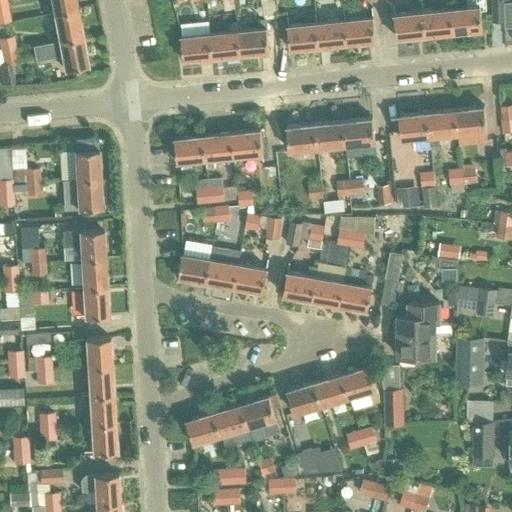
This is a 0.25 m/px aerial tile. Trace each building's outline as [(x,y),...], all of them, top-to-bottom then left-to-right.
[(50,0),(53,13),(77,8),(75,0),(50,0)] [(450,7),(452,31),(467,29),(467,30),(481,29),(479,4),(450,7)] [(423,10),(425,34),(438,33),(438,32),(452,31),(450,7),(423,10)] [(77,8),(53,13),(58,40),(82,35),(77,8)] [(425,34),(423,10),(393,13),(395,36),(410,35),(410,36),(425,34)] [(344,18),(346,41),(360,40),(360,41),(374,40),(372,15),(344,18)] [(256,27),(236,29),(239,52),(254,51),(254,52),(267,50),(264,18),(255,19),(256,27)] [(316,21),(319,45),(331,44),(331,43),(346,41),(344,18),(316,21)] [(319,45),(316,21),(287,24),(289,47),(303,46),(304,46),(319,45)] [(236,29),(208,32),(211,56),(225,55),(225,54),(239,52),(236,29)] [(211,56),(208,32),(180,35),(181,46),(179,46),(180,58),(182,58),(197,57),(197,58),(211,56)] [(0,36),(0,47),(1,50),(14,48),(12,35),(0,36)] [(87,64),(82,35),(58,40),(33,44),(35,59),(61,54),(63,68),(87,64)] [(14,48),(1,50),(3,64),(17,61),(14,48)] [(483,104),(454,107),(457,132),(458,144),(486,141),(483,104)] [(511,104),(500,105),(501,118),(511,117),(511,104)] [(454,107),(426,110),(430,144),(439,143),(438,134),(457,132),(454,107)] [(430,144),(426,110),(398,113),(400,138),(412,136),(413,146),(430,144)] [(343,119),(346,144),(374,141),(371,116),(343,119)] [(511,130),(511,117),(501,118),(503,132),(511,130)] [(314,122),(316,147),(346,144),(343,119),(314,122)] [(316,147),(314,122),(287,125),(289,150),(316,147)] [(231,131),(233,155),(262,152),(259,128),(231,131)] [(233,155),(231,131),(202,134),(205,158),(206,167),(215,166),(214,157),(233,155)] [(205,158),(202,134),(174,137),(176,161),(205,158)] [(0,146),(0,157),(11,157),(10,149),(10,148),(10,146),(0,146)] [(73,150),(75,178),(99,177),(97,148),(73,150)] [(461,167),(463,182),(476,181),(475,166),(461,167)] [(25,168),(25,174),(26,181),(26,182),(39,181),(40,181),(39,167),(25,168)] [(462,182),(463,182),(461,167),(448,169),(450,183),(462,182)] [(419,173),(421,186),(434,184),(432,171),(419,173)] [(26,181),(25,174),(12,174),(12,179),(12,178),(12,182),(26,182),(26,181)] [(99,177),(75,178),(76,207),(101,206),(99,177)] [(208,189),(221,188),(220,177),(207,178),(208,189)] [(363,177),(349,179),(350,194),(364,192),(363,177)] [(0,191),(13,191),(12,182),(12,178),(12,179),(0,179),(0,191)] [(195,191),(208,189),(207,178),(194,180),(195,191)] [(350,194),(349,179),(337,180),(338,195),(339,195),(350,194)] [(39,181),(26,182),(26,194),(41,193),(40,181),(39,181)] [(463,190),(462,182),(450,183),(451,191),(463,190)] [(308,184),(309,197),(321,196),(320,183),(308,184)] [(377,185),(378,203),(391,202),(389,183),(377,185)] [(422,188),(424,205),(435,203),(433,187),(422,188)] [(210,201),(223,200),(221,188),(208,189),(210,201)] [(197,202),(210,201),(208,189),(195,191),(197,202)] [(237,190),(239,205),(252,204),(251,189),(237,190)] [(0,205),(13,205),(13,191),(0,191),(0,205)] [(230,219),(228,204),(215,205),(217,220),(230,219)] [(215,205),(202,207),(204,222),(217,220),(215,205)] [(499,222),(511,223),(511,211),(500,210),(499,222)] [(260,214),(247,212),(246,220),(245,226),(258,228),(260,214)] [(338,229),(352,231),(355,215),(341,216),(338,229)] [(375,215),(355,215),(352,231),(365,233),(374,235),(375,215)] [(265,236),(279,238),(281,217),(268,216),(265,236)] [(300,236),(303,222),(290,219),(286,242),(299,244),(300,236)] [(511,232),(511,223),(499,222),(497,236),(511,238),(511,232)] [(4,234),(15,233),(15,224),(15,223),(3,223),(3,224),(4,233),(4,234)] [(322,239),(324,226),(312,223),(309,237),(322,239)] [(79,246),(80,258),(104,256),(102,228),(63,230),(64,247),(79,246)] [(336,241),(350,244),(352,231),(338,229),(336,241)] [(352,231),(350,244),(362,246),(365,233),(352,231)] [(321,240),(308,238),(307,245),(321,247),(322,240),(321,240)] [(18,242),(5,243),(6,260),(19,259),(18,242)] [(21,249),(22,262),(30,261),(45,261),(44,247),(21,249)] [(385,278),(398,280),(402,253),(390,250),(385,278)] [(474,258),(487,260),(488,253),(475,251),(474,258)] [(177,277),(208,282),(212,258),(182,252),(180,263),(178,264),(176,273),(178,275),(177,277)] [(82,286),(106,285),(104,256),(80,258),(82,286)] [(439,256),(439,267),(457,267),(457,259),(439,256)] [(208,282),(234,287),(239,262),(212,258),(208,282)] [(45,261),(30,261),(31,275),(46,274),(45,261)] [(239,262),(234,287),(262,292),(267,267),(239,262)] [(18,276),(17,264),(2,265),(3,277),(17,276),(18,276)] [(282,295),(310,300),(315,276),(316,267),(309,265),(307,275),(287,271),(282,295)] [(310,300),(338,305),(343,281),(345,272),(337,270),(335,280),(315,276),(310,300)] [(19,290),(18,276),(17,276),(3,277),(4,291),(19,290)] [(343,281),(338,305),(367,310),(373,277),(365,276),(364,285),(343,281)] [(106,285),(82,286),(83,315),(107,314),(106,285)] [(459,296),(497,301),(498,290),(460,285),(459,296)] [(32,289),(32,303),(49,302),(49,288),(45,288),(32,289)] [(33,315),(32,303),(32,289),(19,290),(19,291),(20,316),(33,315)] [(448,290),(448,304),(457,304),(457,290),(448,290)] [(493,314),(494,301),(478,299),(477,309),(477,312),(493,314)] [(398,315),(398,335),(435,335),(452,334),(452,321),(440,321),(440,302),(409,302),(409,303),(412,303),(412,315),(398,315)] [(0,307),(0,319),(18,319),(17,307),(0,307)] [(0,323),(0,334),(19,333),(18,322),(0,323)] [(38,343),(38,333),(25,334),(26,344),(38,343)] [(84,336),(86,367),(111,365),(109,335),(84,336)] [(435,335),(398,335),(398,355),(435,355),(435,335)] [(461,337),(460,365),(483,369),(483,337),(461,337)] [(7,350),(8,363),(23,362),(22,349),(7,350)] [(27,370),(37,370),(51,369),(50,355),(27,356),(27,370)] [(23,362),(8,363),(9,377),(23,376),(23,362)] [(112,392),(111,365),(86,367),(88,394),(112,392)] [(369,365),(343,373),(349,396),(376,388),(369,365)] [(483,369),(460,365),(460,383),(483,383),(483,369)] [(392,385),(405,384),(404,368),(391,369),(392,385)] [(51,369),(37,370),(37,382),(52,381),(51,369)] [(343,373),(315,381),(321,404),(349,396),(343,373)] [(315,381),(287,389),(293,412),(321,404),(315,381)] [(0,388),(0,403),(23,402),(22,387),(0,388)] [(401,388),(384,388),(384,424),(403,423),(402,388),(401,388)] [(114,421),(112,392),(88,394),(90,422),(114,421)] [(280,430),(269,394),(241,402),(248,426),(262,422),(266,434),(280,430)] [(466,420),(472,420),(472,419),(493,419),(493,399),(467,399),(466,420)] [(214,410),(221,434),(248,426),(241,402),(214,410)] [(221,434),(214,410),(186,418),(186,420),(184,420),(187,431),(189,431),(193,442),(221,434)] [(39,413),(40,426),(54,425),(54,411),(39,413)] [(495,419),(493,419),(472,419),(472,420),(472,454),(494,454),(495,419)] [(114,421),(90,422),(92,452),(116,450),(114,421)] [(54,425),(40,426),(41,439),(55,438),(54,425)] [(359,429),(363,443),(364,443),(376,440),(372,425),(359,429)] [(363,443),(359,429),(347,433),(350,447),(363,443)] [(13,436),(14,449),(28,448),(27,435),(13,436)] [(367,455),(379,451),(376,440),(364,443),(367,455)] [(343,444),(329,449),(333,462),(348,456),(343,444)] [(321,445),(299,452),(305,471),(329,470),(321,445)] [(28,448),(14,449),(15,463),(29,462),(28,448)] [(44,450),(43,465),(55,465),(55,450),(44,450)] [(271,455),(258,459),(259,460),(263,474),(267,472),(275,470),(271,455)] [(396,458),(388,458),(388,470),(396,470),(396,458)] [(295,460),(282,464),(282,465),(284,474),(285,476),(299,471),(295,460)] [(372,463),(374,471),(384,468),(381,460),(372,463)] [(245,467),(231,468),(232,482),(245,482),(245,467)] [(61,468),(40,470),(41,482),(62,481),(61,468)] [(231,468),(218,468),(219,483),(225,483),(232,482),(231,468)] [(94,490),(95,503),(119,501),(118,472),(86,474),(81,480),(81,490),(94,490)] [(296,476),(281,478),(282,493),(296,492),(296,476)] [(282,493),(281,478),(269,478),(270,494),(282,493)] [(376,482),(372,495),(385,499),(389,486),(376,482)] [(319,504),(336,505),(337,485),(320,484),(319,504)] [(239,487),(225,488),(226,502),(240,501),(239,487)] [(225,488),(213,489),(214,503),(226,502),(225,488)] [(403,490),(399,503),(412,507),(413,501),(416,493),(403,490)] [(9,492),(10,505),(30,504),(29,491),(9,492)] [(43,492),(44,505),(59,504),(58,491),(43,492)] [(413,501),(412,507),(424,511),(428,497),(416,493),(413,501)] [(119,511),(119,501),(95,503),(95,511),(119,511)]
